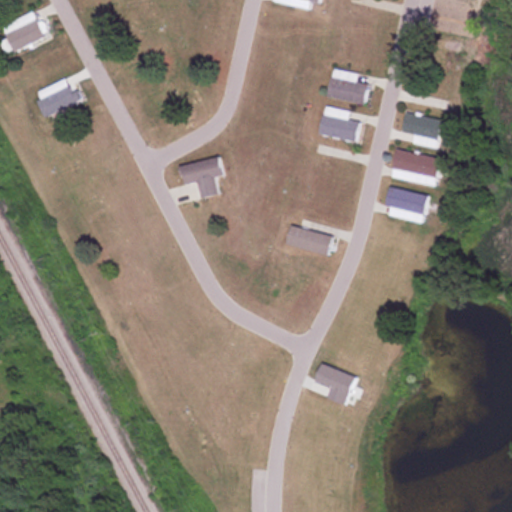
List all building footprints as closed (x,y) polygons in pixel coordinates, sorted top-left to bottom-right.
[(0,26),(11,52),(44,38),(33,13),(0,26)] [(357,82),(359,74),(333,70),(328,98),(365,105),(369,84),(357,82)] [(348,120),(349,113),(325,108),(319,135),(356,143),(360,123),(348,120)] [(415,143),(438,148),(443,120),(407,113),(403,132),(416,135),(415,143)] [(437,186),(442,158),(397,151),(392,179),(437,186)] [(179,166),(182,185),(197,183),(200,199),(217,196),(214,178),(221,177),(218,159),(179,166)] [(386,216),(424,223),(429,196),(391,188),(386,216)] [(286,246),(328,256),(332,237),(290,227),(286,246)]
